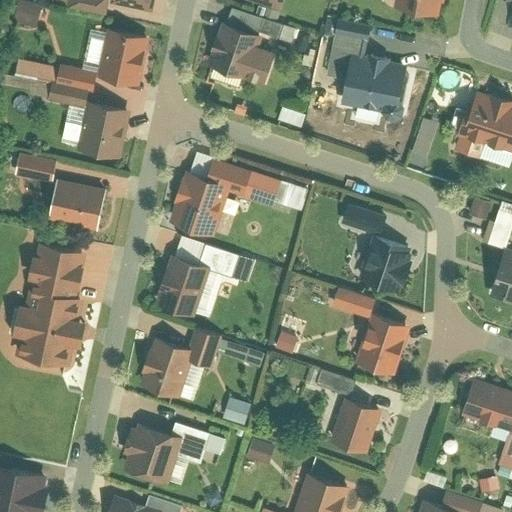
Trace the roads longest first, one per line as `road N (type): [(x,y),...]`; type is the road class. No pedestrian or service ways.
road 1 (residential): [(167,102),(80,511)]
road 2 (residential): [(167,102),(406,184),(443,212),(447,331)]
road 3 (residential): [(447,331),(382,511)]
